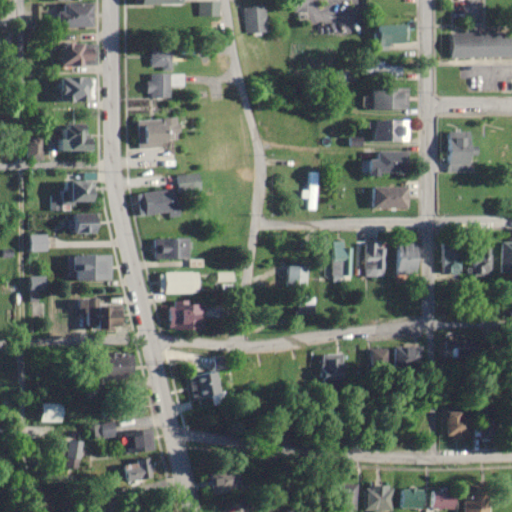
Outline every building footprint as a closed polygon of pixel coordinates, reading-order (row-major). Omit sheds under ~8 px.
[(217,18),(217,1),(198,1),(198,18),(217,18)] [(91,2),(58,2),(58,28),(91,28),(91,2)] [(243,33),(264,33),(263,4),(242,5),(243,33)] [(373,44),(403,44),(403,26),(373,26),(373,44)] [(58,67),(91,67),(91,44),(58,44),(58,67)] [(148,69),(170,69),(170,49),(148,49),(148,69)] [(398,66),(362,66),(362,75),(398,75),(398,66)] [(148,99),(168,99),(168,74),(148,74),(148,99)] [(85,103),(85,79),(59,79),(59,103),(85,103)] [(406,110),(406,89),(370,89),(370,110),(406,110)] [(176,120),(136,120),(136,147),(176,147),(176,120)] [(406,141),(406,121),(368,121),(368,141),(406,141)] [(88,125),(60,125),(60,152),(88,152),(88,125)] [(446,172),(468,172),(468,132),(446,132),(446,172)] [(511,171),(511,149),(502,149),(502,134),(487,134),(487,171),(511,171)] [(40,161),(40,139),(25,139),(25,161),(40,161)] [(357,161),(357,176),(406,176),(406,152),(374,152),(374,161),(357,161)] [(314,172),(305,172),(305,209),(314,209),(314,172)] [(198,176),(176,176),(176,192),(198,192),(198,176)] [(92,203),(92,182),(61,182),(61,203),(92,203)] [(406,208),(406,186),(370,186),(370,208),(406,208)] [(176,213),(173,190),(136,194),(139,218),(176,213)] [(71,214),(71,233),(95,233),(95,214),(71,214)] [(28,249),(44,249),(44,237),(28,237),(28,249)] [(153,258),(187,258),(187,238),(153,238),(153,258)] [(511,240),(497,241),(497,273),(511,273),(511,240)] [(347,241),(329,241),(329,283),(347,283),(347,241)] [(362,277),(381,277),(381,242),(362,242),(362,277)] [(395,274),(415,274),(415,243),(395,243),(395,274)] [(487,276),(487,243),(472,243),(472,276),(487,276)] [(458,247),(441,247),(441,273),(458,273),(458,247)] [(109,254),(72,254),(72,279),(109,279),(109,254)] [(305,265),(284,265),(284,286),(305,286),(305,265)] [(157,271),(157,293),(195,293),(195,271),(157,271)] [(511,292),(503,293),(503,309),(511,309),(511,292)] [(120,307),(105,309),(105,305),(96,305),(95,298),(79,299),(81,328),(121,325),(120,307)] [(311,314),(311,301),(295,301),(295,315),(311,314)] [(171,302),(171,328),(200,328),(200,302),(171,302)] [(442,339),(442,358),(474,358),(474,339),(442,339)] [(387,370),(387,349),(368,349),(368,370),(387,370)] [(126,379),(126,354),(99,354),(99,379),(126,379)] [(340,354),(319,354),(319,391),(340,391),(340,354)] [(283,389),(303,389),(303,364),(284,364),(283,389)] [(217,394),(213,371),(187,376),(191,398),(217,394)] [(38,421),(60,421),(60,403),(38,403),(38,421)] [(478,439),(496,439),(496,411),(478,411),(478,439)] [(467,412),(445,412),(445,438),(467,438),(467,412)] [(112,433),(111,422),(99,423),(100,435),(112,433)] [(123,453),(150,451),(148,430),(121,432),(123,453)] [(56,466),(71,468),(74,440),(59,438),(56,466)] [(125,483),(146,477),(141,458),(120,464),(125,483)] [(390,509),(390,485),(362,485),(362,509),(390,509)] [(486,511),(486,485),(462,485),(462,511),(486,511)] [(422,488),(400,488),(400,508),(422,508),(422,488)] [(454,509),(454,489),(429,489),(429,509),(454,509)]
